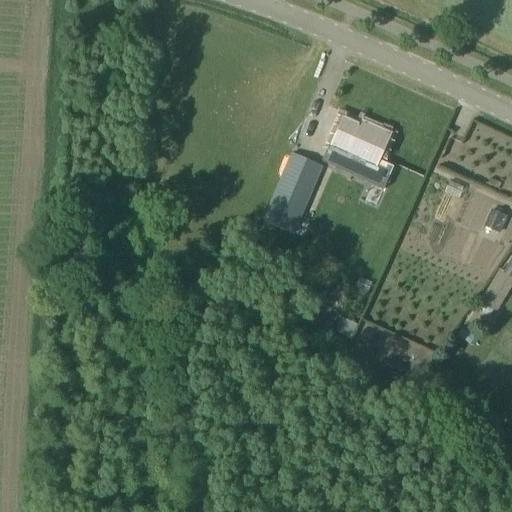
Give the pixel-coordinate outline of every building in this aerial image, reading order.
[(376,167),(390,135),(370,126),(368,130),(342,119),(330,146),(358,159),(351,174),(368,181),(375,166),(376,167)] [(293,234),(321,167),(291,154),(263,221),(293,234)] [(492,208),(484,224),(500,231),(508,216),(492,208)] [(361,269),(376,263),(370,247),(355,252),(361,269)] [(511,254),(495,282),(507,290),(511,281),(511,254)] [(350,340),(356,326),(341,319),(335,334),(350,340)]
